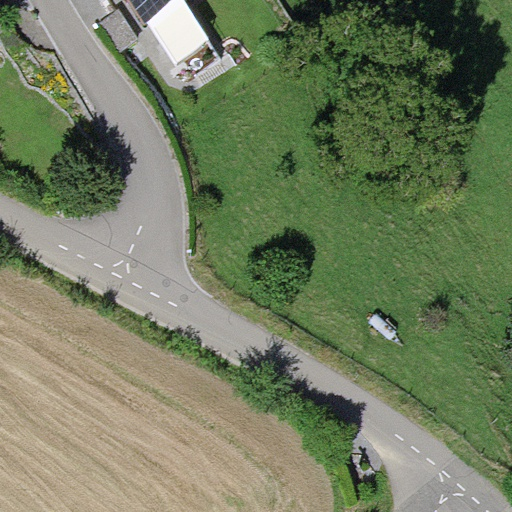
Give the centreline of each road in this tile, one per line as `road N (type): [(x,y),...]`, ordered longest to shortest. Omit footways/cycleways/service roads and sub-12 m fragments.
road 1 (residential): [(114,277),(376,415),(461,483)]
road 2 (residential): [(54,0),(146,161),(152,207),(114,277)]
road 3 (residential): [(0,220),(114,277)]
